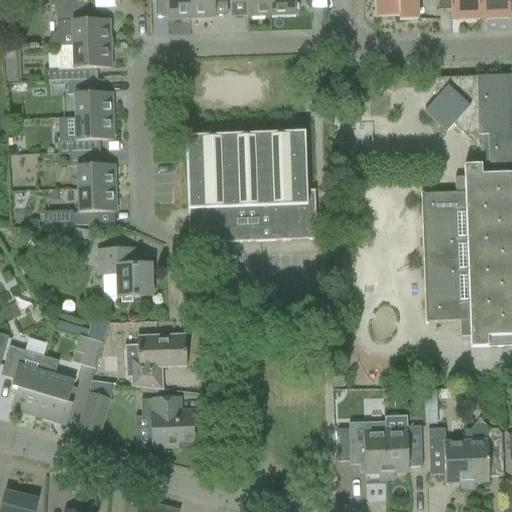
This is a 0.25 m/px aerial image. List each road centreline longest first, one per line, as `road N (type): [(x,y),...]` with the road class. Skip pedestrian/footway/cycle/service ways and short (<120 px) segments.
road 1 (residential): [(170,240),(141,216),(140,76),(154,54),(343,46)]
road 2 (residential): [(0,451),(244,505)]
road 3 (residential): [(244,505),(236,297)]
road 4 (residential): [(343,46),(384,55),(511,49)]
road 5 (unknown): [(166,314),(304,315)]
